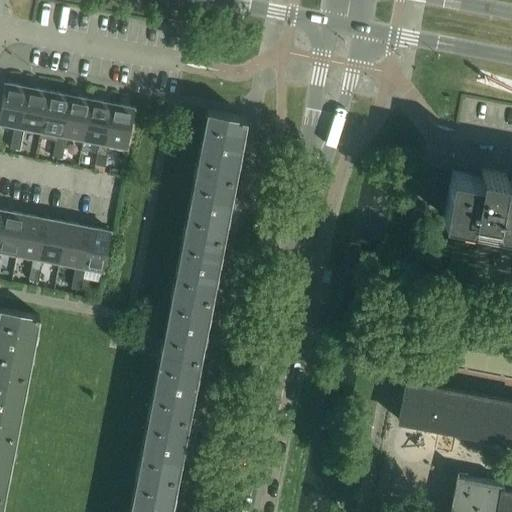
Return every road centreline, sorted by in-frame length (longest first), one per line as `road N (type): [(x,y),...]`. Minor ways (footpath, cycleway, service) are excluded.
road 1 (residential): [(247,511),(344,26)]
road 2 (residential): [(188,66),(0,30)]
road 3 (secondary): [(344,26),(511,58)]
road 4 (secondary): [(208,0),(344,26)]
